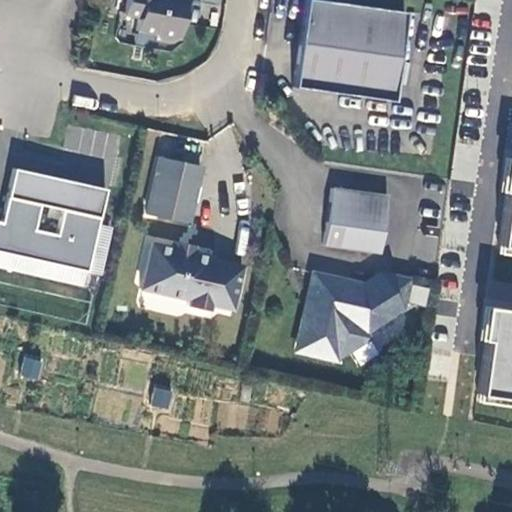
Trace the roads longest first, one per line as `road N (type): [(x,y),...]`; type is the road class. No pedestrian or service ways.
road 1 (residential): [(511,24),(465,350)]
road 2 (residential): [(0,66),(137,97),(192,92),(222,72),(245,0)]
